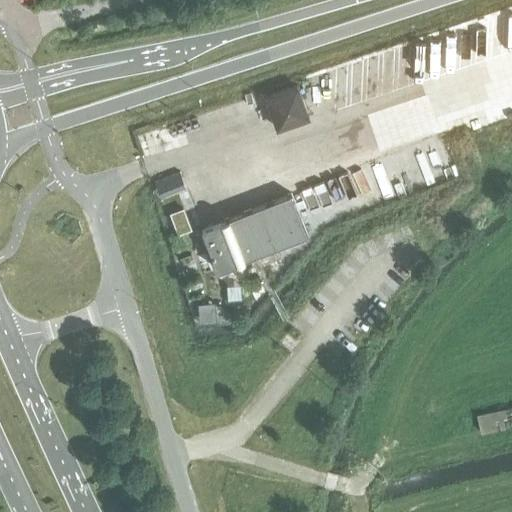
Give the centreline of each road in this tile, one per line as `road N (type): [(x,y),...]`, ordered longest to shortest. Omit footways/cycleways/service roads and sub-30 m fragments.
road 1 (secondary): [(45,129),(435,0)]
road 2 (secondary): [(348,0),(100,66)]
road 3 (unclassified): [(188,511),(126,306)]
road 4 (unclassified): [(126,306),(98,219),(63,172),(45,129)]
road 5 (secondary): [(91,511),(8,338)]
road 6 (unclassified): [(8,338),(126,306)]
